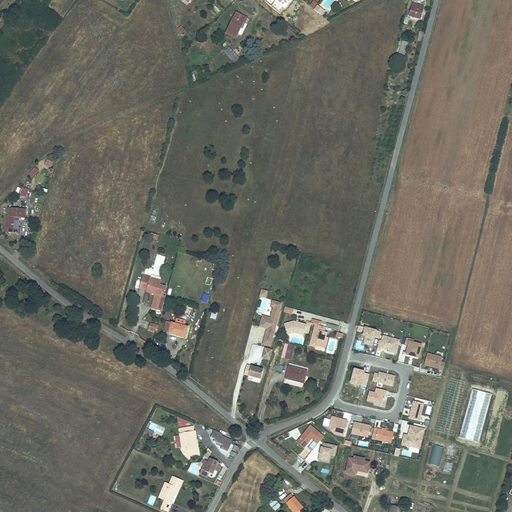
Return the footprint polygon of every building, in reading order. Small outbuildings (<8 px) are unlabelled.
[(291,0),(266,0),(279,11),(283,7),(285,8),(291,0)] [(424,6),(412,2),(409,15),(420,18),(424,6)] [(236,12),(225,32),(235,37),(243,21),(245,22),(247,18),(236,12)] [(177,30),(182,35),(186,31),(182,26),(177,30)] [(405,54),(408,42),(402,41),(399,52),(405,54)] [(229,47),(226,50),(230,53),(228,55),(233,61),(238,56),(229,47)] [(191,71),(190,74),(191,77),(193,76),(192,74),(204,70),(203,68),(195,71),(195,70),(191,71)] [(33,175),(39,169),(36,167),(30,172),(33,175)] [(23,187),(20,196),(26,198),(29,189),(23,187)] [(26,216),(26,208),(9,207),(8,215),(10,215),(9,232),(17,233),(18,224),(19,224),(19,216),(26,216)] [(166,234),(156,231),(154,237),(165,240),(166,234)] [(161,284),(163,278),(148,274),(144,287),(149,288),(160,292),(159,295),(156,308),(163,310),(167,295),(164,295),(167,285),(161,284)] [(277,326),(281,311),(280,311),(282,303),(274,301),(272,306),(275,306),(273,313),(274,313),(272,321),(263,319),(261,326),(266,328),(267,327),(269,327),(269,329),(264,344),(272,346),(276,331),(274,330),(275,325),(277,326)] [(272,321),(274,313),(273,313),(272,317),(264,315),(263,319),(272,321)] [(312,322),(311,323),(316,324),(310,345),(316,347),(316,345),(322,347),(324,337),(326,337),(327,332),(324,331),(326,327),(321,325),(322,321),(313,319),(312,322)] [(187,337),(190,327),(173,322),(168,321),(167,326),(171,328),(170,332),(187,337)] [(309,333),(311,323),(312,322),(307,321),(306,324),(298,322),(296,321),(294,321),(284,324),(287,334),(294,332),(299,333),(300,330),(301,329),(304,330),(304,332),(309,333)] [(158,324),(150,322),(148,330),(156,332),(158,324)] [(363,343),(372,345),(374,336),(379,338),(381,331),(377,330),(377,329),(365,326),(365,327),(359,325),(357,331),(363,333),(362,335),(365,336),(363,343)] [(382,348),(388,349),(388,351),(396,353),(396,352),(398,345),(399,340),(383,336),(381,341),(380,340),(378,347),(378,348),(381,349),(382,348)] [(406,339),(405,345),(408,346),(406,353),(419,356),(422,345),(414,343),(414,341),(406,339)] [(281,357),(291,359),(294,346),(285,343),(281,357)] [(271,360),(273,351),(266,349),(263,358),(271,360)] [(442,357),(428,353),(425,364),(440,368),(439,369),(442,370),(444,362),(441,361),(442,357)] [(262,379),(265,369),(248,365),(245,375),(262,379)] [(306,370),(289,365),(286,377),(301,381),(303,382),(305,375),(306,370)] [(365,370),(354,367),(350,383),(361,386),(362,385),(366,386),(369,374),(365,373),(365,370)] [(374,372),(372,381),(393,386),(395,376),(379,372),(378,373),(374,372)] [(375,392),(369,391),(367,401),(381,404),(383,398),(385,398),(387,390),(376,388),(375,392)] [(480,442),(491,393),(471,388),(460,438),(480,442)] [(415,400),(410,418),(421,420),(425,403),(415,400)] [(334,416),(331,428),(337,433),(345,436),(349,420),(334,416)] [(370,436),(372,425),(355,421),(353,433),(370,436)] [(324,435),(319,431),(311,424),(296,442),(304,448),(312,439),(314,440),(308,447),(311,450),(317,443),(318,443),(324,435)] [(403,444),(421,448),(426,428),(412,425),(409,435),(409,438),(405,437),(403,444)] [(192,439),(195,439),(193,430),(192,431),(185,432),(183,426),(177,427),(178,433),(175,433),(178,448),(181,448),(184,450),(182,454),(188,458),(190,455),(197,453),(195,442),(192,442),(192,439)] [(395,432),(375,427),(373,438),(393,442),(395,432)] [(147,430),(144,429),(141,434),(144,436),(149,438),(151,436),(145,433),(147,430)] [(229,443),(228,438),(215,433),(216,430),(212,429),(209,436),(213,438),(212,440),(221,444),(219,448),(226,451),(229,443)] [(323,443),(323,447),(321,446),(318,461),(329,463),(331,455),(334,456),(336,446),(323,443)] [(439,466),(442,446),(432,445),(429,465),(439,466)] [(217,462),(217,461),(209,458),(207,461),(204,460),(203,464),(199,473),(201,474),(206,477),(208,473),(208,472),(212,473),(213,469),(217,471),(219,466),(218,465),(216,464),(217,462)] [(353,459),(349,458),(346,472),(357,474),(358,470),(368,472),(370,462),(365,461),(353,459)] [(183,480),(172,475),(168,483),(164,492),(161,490),(158,496),(163,498),(159,507),(166,511),(170,502),(167,501),(170,493),(173,495),(174,495),(176,490),(174,489),(175,486),(177,487),(179,488),(183,480)] [(297,503),(291,496),(283,502),(287,507),(289,506),(294,511),(302,511),(305,509),(299,501),(297,503)] [(275,502),(269,507),(274,511),(275,511),(280,508),(275,502)]
